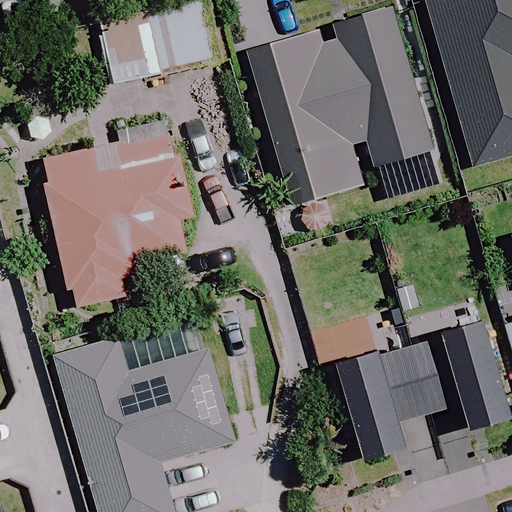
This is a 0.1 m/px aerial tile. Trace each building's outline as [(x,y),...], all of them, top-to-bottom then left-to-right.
[(511,0),(421,0),(471,170),(511,157),(511,0)] [(216,70),(203,4),(94,27),(108,92),(216,70)] [(244,53),(287,208),(361,188),(349,148),(363,144),(371,170),(430,153),(389,10),(244,53)] [(190,253),(164,138),(39,167),(71,310),(124,298),(117,269),(190,253)] [(203,357),(194,325),(53,363),(92,506),(78,510),(78,511),(171,511),(159,466),(235,445),(211,355),(203,357)] [(330,372),(357,468),(399,455),(391,428),(454,410),(463,438),(505,424),(478,328),(330,372)]
